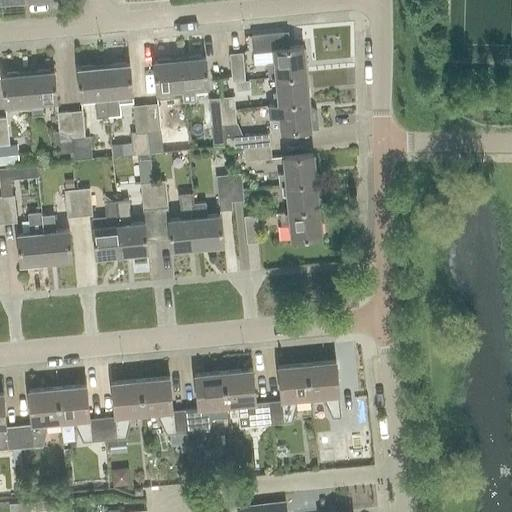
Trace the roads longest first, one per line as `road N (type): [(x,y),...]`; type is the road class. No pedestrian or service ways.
road 1 (residential): [(0,354),(379,315)]
road 2 (residential): [(101,21),(366,0)]
road 3 (residential): [(170,511),(168,498),(396,469)]
road 4 (residential): [(379,315),(380,148)]
road 5 (residential): [(396,469),(379,315)]
road 6 (residential): [(380,148),(375,0)]
road 7 (residential): [(511,147),(380,148)]
